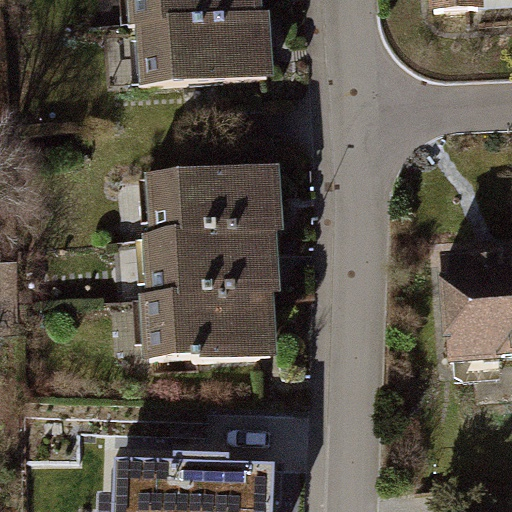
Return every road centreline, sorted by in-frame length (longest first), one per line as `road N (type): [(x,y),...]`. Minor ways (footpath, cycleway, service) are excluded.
road 1 (residential): [(362,119),(353,511)]
road 2 (residential): [(362,119),(511,112)]
